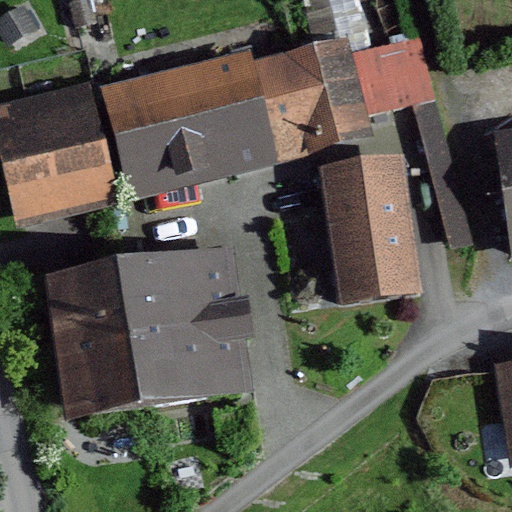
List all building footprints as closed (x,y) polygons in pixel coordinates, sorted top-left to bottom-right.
[(304,0),(315,46),(349,37),(352,50),(373,49),(360,0),(304,0)] [(315,46),(254,62),(280,162),(375,137),(369,114),(353,53),(352,50),(349,37),(315,46)] [(373,49),(353,53),(369,114),(436,102),(420,38),(373,49)] [(251,49),(102,88),(131,200),(217,178),(280,162),(254,62),(251,49)] [(100,79),(0,104),(0,169),(16,230),(131,200),(102,88),(100,79)] [(403,156),(320,167),(339,306),(423,295),(403,156)] [(511,162),(488,165),(501,277),(511,275),(511,162)] [(228,394),(215,272),(63,289),(77,411),(228,394)]
